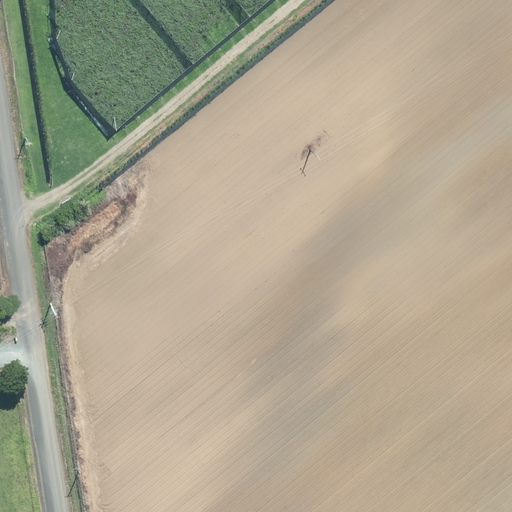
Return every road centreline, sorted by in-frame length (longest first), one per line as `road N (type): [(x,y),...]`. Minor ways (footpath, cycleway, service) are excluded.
road 1 (unclassified): [(35,363),(0,134)]
road 2 (unclassified): [(57,511),(35,363)]
